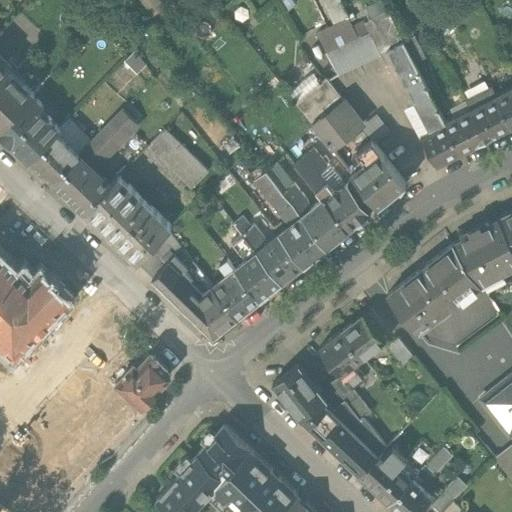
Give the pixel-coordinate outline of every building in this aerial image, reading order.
[(164,6),(159,0),(140,0),(152,15),(164,6)] [(295,5),(290,0),(276,0),(285,12),(295,5)] [(317,32),(338,74),(380,53),(364,22),(362,19),(352,24),(350,20),(347,15),(340,0),(321,0),(333,24),(317,32)] [(372,18),(364,22),(380,53),(388,49),(417,107),(427,124),(430,130),(445,122),(382,0),(376,0),(365,5),(372,18)] [(145,63),(134,50),(124,60),(137,72),(145,63)] [(5,62),(0,57),(0,126),(32,94),(35,91),(14,71),(20,65),(11,56),(5,62)] [(290,92),(298,101),(321,82),(317,78),(313,73),(290,92)] [(296,103),(332,149),(361,125),(363,124),(327,78),(323,80),(320,76),(317,78),(321,82),(298,101),(296,103)] [(197,90),(188,78),(172,90),(181,102),(197,90)] [(486,139),(511,126),(496,96),(490,84),(464,98),(470,109),(486,139)] [(511,87),(496,96),(511,126),(511,125),(511,87)] [(0,126),(0,128),(30,157),(60,127),(39,108),(42,104),(32,94),(0,126)] [(418,129),(427,124),(417,107),(409,111),(418,129)] [(470,109),(445,122),(460,153),(486,139),(470,109)] [(91,140),(79,152),(85,158),(94,149),(101,156),(130,126),(117,113),(91,140)] [(371,138),(374,143),(390,131),(377,114),(363,124),(361,125),(371,138)] [(30,157),(53,179),(79,152),(91,140),(68,118),(60,127),(30,157)] [(436,165),(460,153),(445,122),(430,130),(427,124),(418,129),(436,165)] [(209,169),(165,127),(147,145),(191,187),(209,169)] [(356,179),(378,206),(407,183),(374,143),(371,138),(355,150),(364,161),(350,172),(356,179)] [(327,164),(314,148),(295,163),(321,196),(325,201),(346,185),(329,163),(327,164)] [(85,158),(79,152),(53,179),(84,210),(110,183),(85,158)] [(292,219),(300,213),(282,191),(264,169),(254,177),(285,216),(292,219)] [(118,175),(110,183),(84,210),(136,260),(171,225),(118,175)] [(349,184),(371,212),(378,206),(356,179),(349,184)] [(292,182),(282,191),(300,213),(309,206),(308,201),(292,182)] [(346,185),(325,201),(348,229),(371,212),(349,184),(348,183),(346,185)] [(326,246),(348,229),(325,201),(321,196),(309,206),(300,213),(326,246)] [(511,210),(498,217),(511,244),(511,210)] [(275,228),(279,232),(303,264),(326,246),(300,213),(292,219),(282,228),(279,224),(275,228)] [(234,222),(242,232),(256,250),(264,244),(262,241),(265,239),(253,223),(249,226),(242,216),(234,222)] [(511,261),(511,244),(498,217),(488,223),(487,220),(460,235),(462,238),(453,243),(477,280),(511,261)] [(248,256),(256,250),(242,232),(232,240),(248,256)] [(264,244),(256,250),(281,281),(303,264),(279,232),(264,244)] [(458,295),(477,280),(453,243),(387,294),(416,333),(418,331),(417,330),(429,320),(431,322),(461,299),(458,295)] [(213,334),(237,316),(212,284),(198,293),(187,283),(192,278),(183,269),(187,265),(170,249),(163,256),(167,260),(152,275),(213,334)] [(19,269),(0,250),(0,339),(15,353),(70,295),(40,267),(35,273),(24,264),(19,269)] [(248,256),(235,267),(260,298),(281,281),(256,250),(248,256)] [(227,272),(212,284),(237,316),(260,298),(235,267),(227,257),(220,263),(227,272)] [(363,313),(341,331),(362,357),(383,340),(363,313)] [(352,365),(362,357),(341,331),(341,330),(319,347),(340,374),(352,365)] [(413,356),(397,337),(387,346),(402,365),(413,356)] [(133,363),(116,382),(142,406),(168,377),(168,369),(150,352),(137,367),(133,363)] [(272,383),(300,419),(325,399),(326,399),(320,390),(297,363),(272,383)] [(340,374),(343,377),(352,387),(363,378),(352,365),(340,374)] [(511,374),(480,400),(511,439),(511,374)] [(46,511),(129,421),(78,375),(0,462),(0,498),(15,511),(46,511)] [(370,411),(352,387),(343,377),(335,384),(332,380),(320,390),(326,399),(325,399),(334,409),(345,399),(360,419),(363,417),(370,411)] [(300,419),(358,474),(381,451),(386,446),(363,417),(360,419),(345,399),(334,409),(325,399),(300,419)] [(223,424),(155,499),(168,511),(191,511),(212,490),(250,449),(223,424)] [(511,443),(495,458),(511,480),(511,443)] [(358,474),(388,503),(411,479),(418,472),(392,446),(384,454),(381,451),(358,474)] [(424,466),(433,475),(450,456),(442,447),(424,466)] [(250,449),(212,490),(235,511),(279,511),(297,493),(250,449)] [(467,486),(456,476),(444,489),(446,491),(431,506),(437,511),(441,511),(453,500),(467,486)] [(431,498),(411,479),(388,503),(397,511),(424,511),(421,509),(431,498)] [(316,511),(297,493),(279,511),(316,511)] [(461,511),(463,511),(453,500),(441,511),(461,511)]
